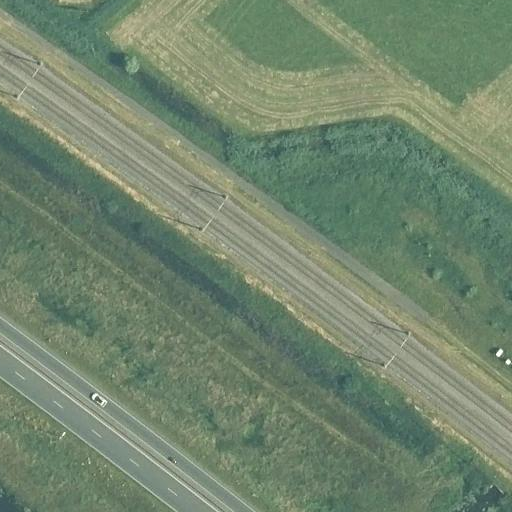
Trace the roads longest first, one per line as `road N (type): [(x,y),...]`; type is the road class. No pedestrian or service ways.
road 1 (trunk): [(241,511),(0,329)]
road 2 (trunk): [(0,362),(195,511)]
